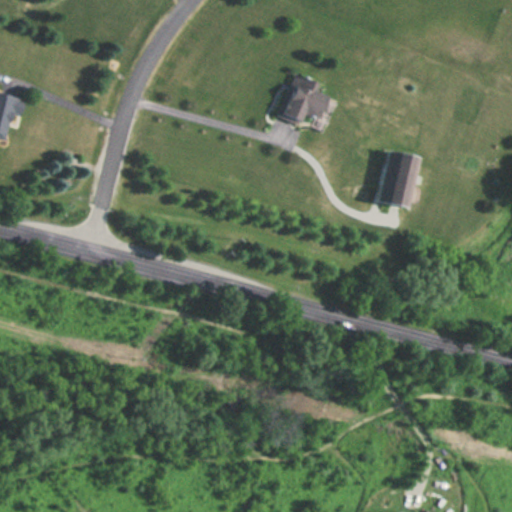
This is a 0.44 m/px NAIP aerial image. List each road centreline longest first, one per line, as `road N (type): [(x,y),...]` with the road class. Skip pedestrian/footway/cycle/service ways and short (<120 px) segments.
road 1 (secondary): [(511,363),(0,229)]
road 2 (residential): [(82,251),(132,94),(162,32),(190,0)]
